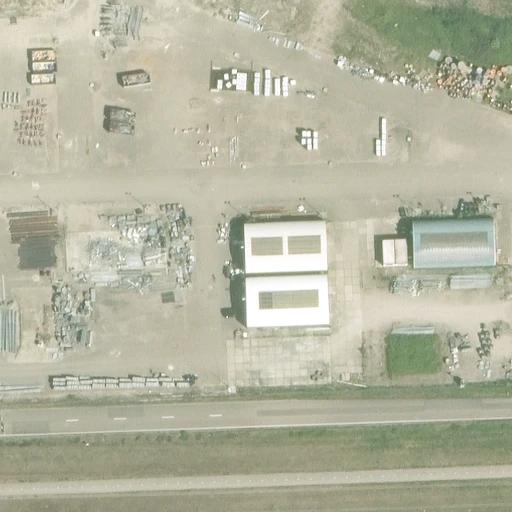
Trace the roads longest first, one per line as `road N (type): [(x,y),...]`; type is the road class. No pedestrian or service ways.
road 1 (unclassified): [(511,408),(0,425)]
road 2 (unknown): [(0,191),(511,179)]
